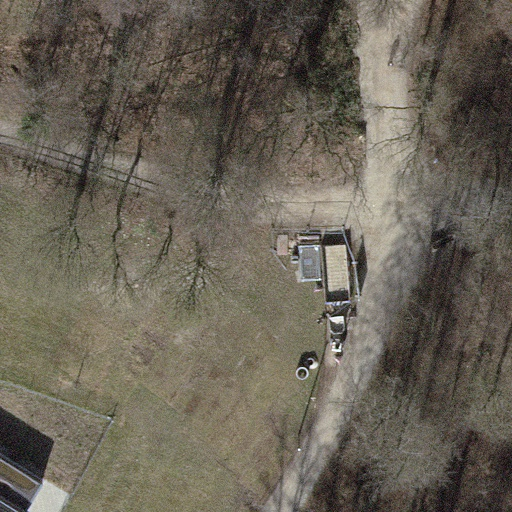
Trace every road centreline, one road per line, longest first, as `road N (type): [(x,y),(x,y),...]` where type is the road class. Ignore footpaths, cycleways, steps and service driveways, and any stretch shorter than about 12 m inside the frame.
road 1 (track): [(280,511),(354,368),(389,218),(381,47),(390,0)]
road 2 (track): [(0,127),(232,196),(392,196),(460,186),(511,197)]
